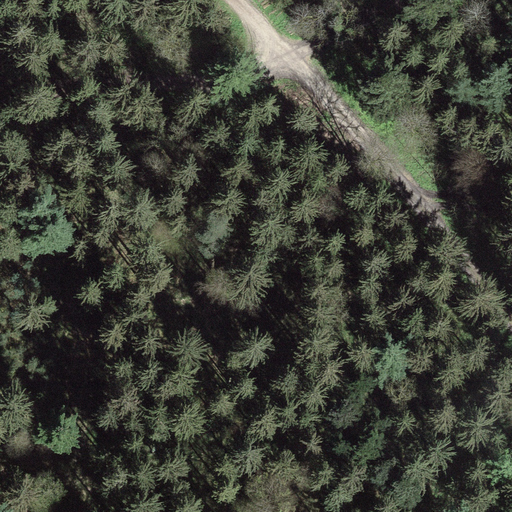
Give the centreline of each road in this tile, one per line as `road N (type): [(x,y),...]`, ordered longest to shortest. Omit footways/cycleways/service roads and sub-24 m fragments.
road 1 (track): [(226,0),(450,218),(511,306)]
road 2 (track): [(0,106),(287,60)]
road 3 (track): [(427,0),(287,60)]
